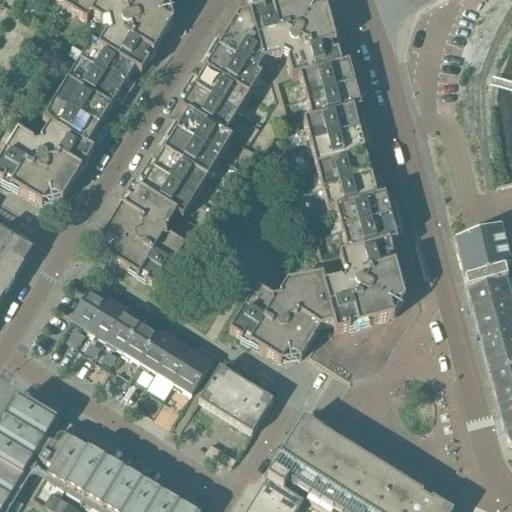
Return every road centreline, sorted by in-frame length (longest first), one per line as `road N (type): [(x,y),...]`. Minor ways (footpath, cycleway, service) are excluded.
road 1 (tertiary): [(501,484),(400,128)]
road 2 (residential): [(60,250),(219,0)]
road 3 (residential): [(1,353),(231,496)]
road 4 (residential): [(400,128),(437,122),(448,131),(471,214),(506,206),(511,225)]
